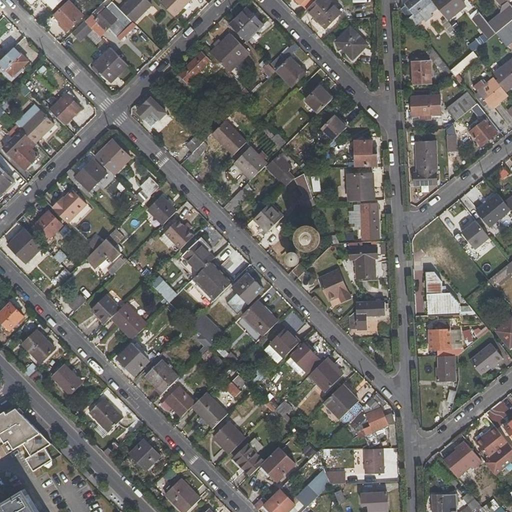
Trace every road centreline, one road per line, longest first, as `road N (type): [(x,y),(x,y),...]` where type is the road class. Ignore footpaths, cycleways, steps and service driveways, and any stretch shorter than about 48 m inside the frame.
road 1 (residential): [(120,117),(409,402)]
road 2 (residential): [(245,511),(0,264)]
road 3 (residential): [(9,380),(143,511)]
road 4 (residential): [(271,0),(391,123)]
road 5 (residential): [(0,238),(120,117)]
road 6 (residential): [(120,117),(241,0)]
road 7 (residential): [(409,402),(399,234)]
road 8 (residential): [(2,0),(120,117)]
road 9 (residential): [(399,234),(511,142)]
road 10 (residential): [(411,453),(430,448),(511,381)]
road 11 (residential): [(391,123),(384,0)]
